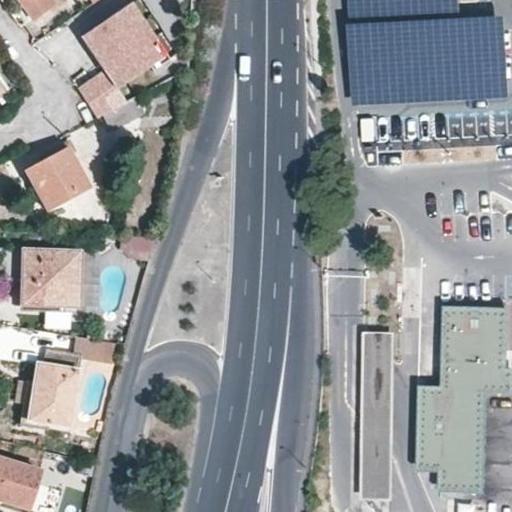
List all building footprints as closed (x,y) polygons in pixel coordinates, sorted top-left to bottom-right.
[(20,0),(25,6),(34,19),(55,4),(52,0),(20,0)] [(98,77),(74,92),(79,101),(92,121),(107,112),(102,104),(162,65),(126,9),(75,41),(98,77)] [(127,102),(107,112),(114,129),(132,120),(127,102)] [(89,189),(66,149),(56,154),(24,171),(46,211),(89,189)] [(150,239),(126,233),(121,253),(145,259),(150,239)] [(77,307),(78,251),(5,250),(5,266),(4,279),(20,280),(20,305),(77,307)] [(508,308),(445,307),(443,387),(421,387),(417,467),(440,467),(439,488),(483,489),(487,389),(506,389),(508,308)] [(70,328),(70,309),(44,309),(44,327),(70,328)] [(396,368),(396,333),(364,333),(364,339),(364,366),(363,389),(363,411),(363,429),(363,458),(362,480),(362,502),(394,503),(394,500),(394,488),(395,471),(395,425),(395,408),(396,389),(396,368)] [(104,359),(108,343),(77,336),(73,352),(104,359)] [(66,427),(80,355),(46,349),(43,364),(38,363),(34,382),(32,390),(27,419),(66,427)] [(0,500),(25,509),(36,470),(0,458),(0,500)]
